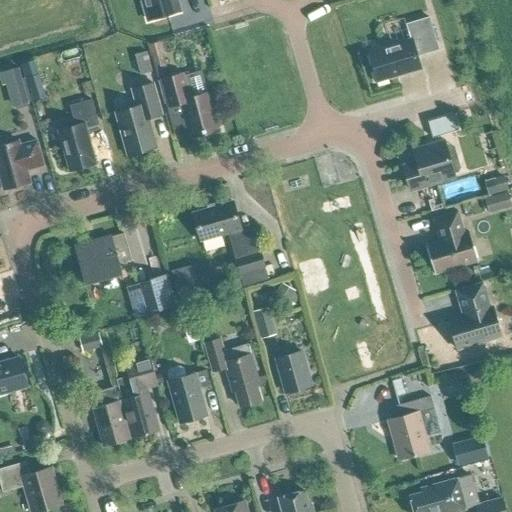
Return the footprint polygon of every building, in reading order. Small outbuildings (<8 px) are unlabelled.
[(142,0),(148,20),(179,11),(175,0),(142,0)] [(376,83),(388,80),(387,78),(419,68),(416,56),(438,49),(428,17),(406,24),(410,39),(368,52),(374,71),(373,71),(376,83)] [(152,71),(146,50),(134,54),(139,74),(152,71)] [(162,51),(150,54),(156,77),(168,74),(162,51)] [(29,101),(20,66),(0,71),(0,80),(1,84),(5,83),(11,106),(15,105),(15,109),(28,105),(27,102),(29,101)] [(169,77),(161,79),(169,106),(180,103),(190,137),(218,129),(208,92),(189,97),(182,73),(169,77)] [(37,74),(24,78),(32,102),(45,98),(37,74)] [(126,155),(156,146),(148,117),(161,114),(153,83),(131,89),(136,106),(115,112),(126,155)] [(69,171),(96,163),(86,128),(98,124),(91,99),(69,105),(75,125),(57,130),(69,171)] [(454,114),(427,122),(432,138),(458,130),(454,114)] [(43,165),(36,140),(19,145),(18,141),(0,145),(0,179),(3,189),(30,182),(26,170),(43,165)] [(449,159),(444,142),(413,151),(417,163),(403,167),(409,189),(454,176),(453,172),(459,170),(456,157),(449,159)] [(507,189),(503,174),(483,180),(487,195),(507,189)] [(511,206),(507,191),(484,198),(488,213),(511,206)] [(241,232),(232,202),(192,213),(200,240),(228,232),(243,285),(267,278),(253,229),(241,232)] [(464,233),(457,211),(432,218),(439,240),(425,244),(434,274),(435,273),(449,268),(451,271),(461,268),(462,264),(476,260),(477,261),(468,232),(464,233)] [(84,282),(121,271),(118,264),(131,260),(123,233),(74,247),(84,282)] [(199,289),(192,264),(170,270),(177,295),(199,289)] [(159,310),(175,306),(166,273),(150,278),(150,280),(137,283),(145,313),(159,309),(159,310)] [(227,291),(224,279),(211,283),(214,295),(227,291)] [(295,291),(281,282),(273,296),(287,304),(295,291)] [(489,307),(482,282),(455,290),(462,315),(448,319),(457,349),(500,337),(491,306),(489,307)] [(261,339),(275,334),(267,307),(253,311),(261,339)] [(188,343),(199,339),(193,320),(182,323),(188,343)] [(81,352),(100,347),(96,334),(77,339),(81,352)] [(223,351),(219,338),(204,342),(212,371),(225,367),(232,391),(234,391),(239,406),(260,400),(256,384),(259,384),(247,344),(223,351)] [(285,393),(311,385),(301,351),(275,358),(285,393)] [(144,393),(143,389),(157,385),(149,356),(125,363),(128,375),(116,379),(132,438),(157,430),(147,392),(144,393)] [(0,393),(27,386),(19,357),(0,362),(0,393)] [(185,376),(183,368),(179,366),(169,368),(166,373),(180,422),(205,415),(198,387),(210,384),(206,370),(185,376)] [(103,446),(129,439),(114,386),(88,393),(103,446)] [(399,459),(428,451),(417,412),(425,410),(421,398),(398,404),(401,416),(388,420),(399,459)] [(37,423),(36,429),(39,433),(45,434),(49,431),(50,426),(47,421),(41,420),(37,423)] [(458,466),(488,458),(482,435),(451,444),(458,466)] [(29,473),(25,461),(0,468),(0,484),(2,491),(24,485),(31,511),(34,511),(61,504),(50,467),(29,473)] [(452,511),(465,509),(457,478),(420,488),(421,492),(409,495),(413,511),(452,511)] [(308,505),(304,491),(277,498),(281,511),(312,511),(311,504),(308,505)] [(476,511),(505,511),(501,498),(474,505),(476,511)] [(247,511),(245,501),(214,509),(214,511),(247,511)]
